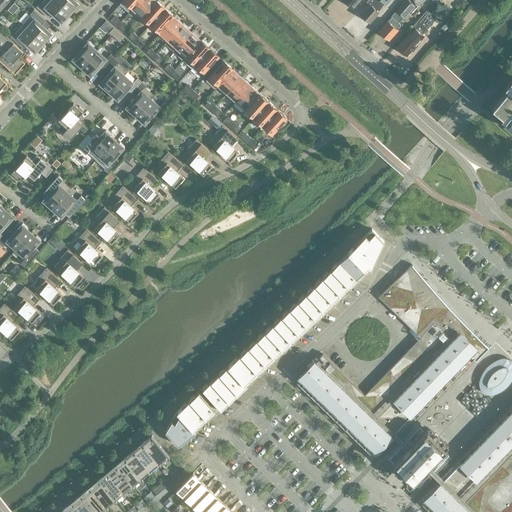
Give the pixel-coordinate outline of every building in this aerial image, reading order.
[(70,13),(55,0),(44,0),(41,3),(40,2),(36,6),(50,19),(50,18),(49,17),(52,13),(63,23),(67,18),(66,17),(70,13)] [(55,0),(70,13),(74,8),(75,9),(79,4),(74,0),(55,0)] [(139,0),(122,0),(120,3),(129,12),(132,8),(139,0)] [(139,0),(132,8),(141,16),(155,0),(139,0)] [(161,4),(156,0),(155,0),(141,16),(150,24),(164,9),(160,5),(161,4)] [(386,4),(389,0),(367,0),(366,1),(369,4),(360,14),(369,22),(379,12),(378,11),(385,3),(386,4)] [(403,17),(414,5),(408,0),(404,0),(398,8),(397,7),(396,9),(396,10),(391,16),(379,31),(389,39),(398,29),(397,28),(401,24),(398,22),(403,16),(403,17)] [(47,22),(33,9),(29,14),(31,15),(23,24),(43,42),(47,38),(48,39),(53,34),(42,24),(45,21),(47,22)] [(168,12),(164,9),(150,24),(159,32),(174,16),(169,11),(168,12)] [(427,10),(412,26),(414,27),(397,47),(407,55),(424,36),(422,34),(436,18),(427,10)] [(116,16),(111,21),(117,26),(121,21),(116,16)] [(174,16),(159,32),(168,40),(165,43),(165,44),(183,24),(178,19),(177,20),(173,17),(174,16)] [(126,26),(121,21),(117,26),(122,30),(126,26)] [(43,42),(23,24),(15,33),(13,32),(9,36),(23,48),(22,47),(25,43),(36,53),(40,48),(39,47),(43,42)] [(187,28),(183,24),(165,44),(174,52),(192,32),(191,31),(190,32),(187,29),(187,28)] [(113,27),(109,32),(120,41),(124,37),(113,27)] [(135,42),(139,37),(133,32),(129,37),(135,42)] [(196,36),(192,32),(174,52),(183,60),(201,40),(200,40),(199,40),(196,37),(196,36)] [(23,51),(5,35),(0,41),(0,44),(6,50),(0,57),(0,60),(15,74),(25,63),(18,57),(23,51)] [(144,41),(139,37),(135,42),(140,46),(144,41)] [(205,44),(201,40),(183,60),(192,68),(210,48),(209,47),(208,48),(205,45),(205,44)] [(82,47),(83,47),(72,60),(76,64),(77,63),(82,67),(97,50),(88,42),(87,43),(86,42),(82,47)] [(152,58),(157,53),(151,48),(147,53),(152,58)] [(214,52),(210,48),(192,68),(201,76),(219,56),(218,56),(217,57),(213,53),(214,52)] [(97,50),(82,67),(86,71),(86,72),(90,76),(100,66),(104,69),(102,71),(103,71),(115,57),(110,53),(106,58),(97,50)] [(162,57),(157,53),(152,58),(158,62),(162,57)] [(115,57),(103,71),(104,70),(108,73),(99,84),(103,88),(104,87),(109,91),(127,71),(118,63),(120,61),(115,57)] [(227,65),(223,62),(224,60),(222,61),(223,61),(206,80),(215,89),(233,69),(228,64),(227,65)] [(170,74),(175,69),(169,64),(165,69),(170,74)] [(180,74),(175,69),(170,74),(175,78),(180,74)] [(233,69),(215,89),(218,85),(227,93),(242,77),(237,72),(236,73),(232,70),(233,69)] [(127,71),(109,91),(113,95),(112,96),(117,100),(127,90),(131,93),(129,95),(130,95),(142,81),(137,77),(133,82),(124,74),(128,71),(127,71)] [(242,77),(227,93),(236,101),(251,85),(246,80),(245,81),(241,78),(242,77)] [(511,126),(511,79),(506,87),(508,88),(492,107),(493,108),(495,105),(500,109),(498,112),(503,117),(502,118),(511,126)] [(142,81),(130,95),(131,94),(135,97),(125,108),(130,112),(131,111),(135,115),(154,95),(145,87),(146,85),(142,81)] [(189,95),(193,90),(186,83),(182,88),(189,95)] [(255,89),(251,85),(236,101),(245,109),(259,93),(259,92),(258,93),(254,90),(255,89)] [(201,96),(193,90),(189,95),(197,101),(201,96)] [(264,97),(259,93),(245,109),(254,117),(268,101),(268,100),(267,101),(263,98),(264,97)] [(154,95),(135,115),(140,119),(139,120),(144,124),(154,114),(157,117),(156,119),(169,105),(164,101),(160,106),(151,98),(154,95)] [(211,111),(216,106),(210,101),(206,106),(211,111)] [(273,105),(268,101),(254,117),(263,125),(277,109),(277,108),(276,109),(272,106),(273,105)] [(59,118),(55,123),(61,128),(59,129),(70,139),(83,124),(77,118),(84,110),(79,106),(78,107),(73,102),(64,112),(62,111),(60,112),(58,114),(58,116),(59,118)] [(221,110),(216,106),(211,111),(216,115),(221,110)] [(282,113),(277,109),(263,125),(272,133),(273,132),(274,133),(278,128),(277,127),(287,117),(286,116),(285,117),(281,114),(282,113)] [(229,127),(233,122),(228,117),(224,122),(229,127)] [(240,127),(233,122),(229,127),(235,132),(240,127)] [(235,156),(239,152),(231,145),(237,138),(223,125),(213,135),(214,136),(209,142),(230,161),(234,156),(235,156)] [(87,152),(95,159),(114,138),(110,135),(110,134),(106,130),(96,140),(92,137),(81,149),(86,153),(87,152)] [(245,132),(240,137),(247,143),(251,138),(245,132)] [(35,147),(42,139),(37,134),(30,142),(35,147)] [(114,138),(95,159),(105,167),(104,169),(108,173),(119,161),(115,157),(124,146),(120,142),(119,143),(114,138)] [(209,170),(213,166),(205,158),(211,152),(196,138),(186,149),(188,150),(183,156),(203,174),(208,169),(209,170)] [(258,144),(251,138),(247,143),(253,148),(258,144)] [(133,156),(127,150),(123,156),(128,161),(133,156)] [(181,183),(185,178),(177,171),(183,164),(168,151),(159,162),(160,163),(155,168),(175,187),(180,182),(181,183)] [(46,176),(53,169),(38,156),(34,161),(27,155),(26,156),(25,155),(23,155),(22,155),(21,155),(20,156),(19,157),(19,159),(19,160),(20,162),(11,172),(16,176),(16,177),(20,181),(27,173),(36,181),(42,173),(46,176)] [(56,167),(60,162),(56,158),(51,163),(56,167)] [(65,158),(61,162),(67,168),(71,163),(65,158)] [(156,198),(160,194),(152,187),(158,180),(144,167),(134,177),(139,182),(134,187),(151,203),(155,198),(156,198)] [(52,208),(70,187),(62,180),(63,178),(58,174),(44,191),(48,195),(42,201),(47,205),(48,204),(52,208)] [(135,217),(139,212),(131,205),(137,198),(123,185),(113,196),(118,200),(113,206),(130,221),(134,216),(135,217)] [(70,187),(52,208),(57,213),(56,213),(61,218),(66,212),(70,216),(85,198),(81,194),(79,196),(70,187)] [(117,238),(121,234),(113,227),(119,220),(104,206),(95,217),(100,222),(95,227),(112,243),(116,238),(117,238)] [(4,208),(0,212),(0,239),(9,230),(5,226),(14,215),(10,211),(9,212),(4,208)] [(13,234),(9,230),(0,239),(0,243),(3,246),(7,241),(15,249),(31,232),(26,228),(27,227),(23,223),(13,234)] [(99,260),(103,255),(95,248),(101,241),(86,228),(77,239),(82,243),(77,249),(94,264),(98,259),(99,260)] [(241,352),(219,372),(215,376),(177,410),(166,431),(178,445),(234,395),(260,372),(326,310),(371,266),(384,241),(372,228),(316,282),(241,352)] [(31,232),(15,249),(12,252),(21,261),(20,262),(25,266),(36,254),(31,250),(41,239),(37,235),(36,236),(31,232)] [(65,244),(53,234),(48,239),(60,250),(65,244)] [(80,281),(84,276),(76,269),(82,262),(68,249),(58,260),(59,261),(54,266),(75,285),(79,280),(80,281)] [(16,263),(10,270),(15,275),(21,268),(16,263)] [(365,394),(323,353),(297,380),(373,454),(391,436),(470,354),(476,360),(488,347),(468,327),(449,307),(430,286),(412,264),(407,269),(380,296),(421,337),(365,394)] [(59,299),(63,294),(55,287),(61,281),(46,267),(37,278),(38,279),(33,285),(53,303),(58,298),(59,299)] [(37,317),(41,313),(33,305),(39,299),(25,285),(15,296),(16,297),(11,303),(32,321),(36,317),(37,317)] [(17,334),(21,330),(13,322),(19,316),(4,302),(0,307),(0,330),(2,329),(12,338),(16,333),(17,334)] [(492,363),(488,367),(485,371),(482,375),(481,380),(482,385),(483,390),(488,391),(493,391),(498,390),(502,388),(506,384),(509,381),(511,376),(511,374),(511,365),(511,361),(506,360),(501,360),(496,361),(492,363)] [(511,511),(511,409),(423,502),(433,511),(511,511)] [(394,462),(393,463),(413,482),(418,486),(448,454),(420,426),(389,458),(394,462)] [(169,456),(151,435),(142,442),(160,463),(159,462),(166,456),(167,458),(169,456)] [(160,463),(142,442),(134,450),(151,471),(152,471),(150,469),(157,463),(158,465),(160,463)] [(151,471),(134,450),(125,457),(143,478),(142,476),(148,471),(150,472),(151,471)] [(143,478),(125,457),(116,464),(134,485),(133,484),(140,478),(141,480),(143,478)] [(134,485),(116,464),(107,472),(125,493),(124,491),(131,485),(132,487),(134,485)] [(170,475),(174,480),(181,474),(177,469),(170,475)] [(125,493),(107,472),(99,479),(117,500),(115,498),(122,493),(123,494),(125,493)] [(185,497),(201,480),(193,472),(176,489),(185,497)] [(168,476),(161,482),(165,487),(172,481),(168,476)] [(117,500),(99,479),(90,486),(108,507),(107,506),(113,500),(115,502),(117,500)] [(193,505),(209,488),(201,480),(185,497),(193,505)] [(152,490),(157,494),(165,487),(161,482),(152,490)] [(108,507),(90,486),(81,494),(96,511),(99,511),(105,507),(106,509),(108,507)] [(200,511),(202,511),(218,496),(209,488),(193,505),(200,511)] [(144,497),(148,502),(154,496),(150,491),(144,497)] [(96,511),(81,494),(73,501),(81,511),(96,511)] [(217,511),(226,504),(218,496),(202,511),(217,511)] [(135,504),(139,509),(146,503),(142,499),(135,504)] [(81,511),(73,501),(64,508),(66,511),(81,511)]
